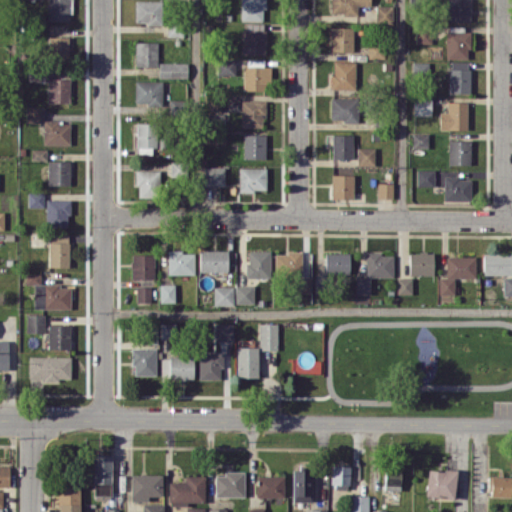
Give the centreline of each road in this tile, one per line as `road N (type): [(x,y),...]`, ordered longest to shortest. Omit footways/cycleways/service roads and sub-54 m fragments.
road 1 (tertiary): [(0,418),(511,425)]
road 2 (residential): [(103,0),(104,418)]
road 3 (residential): [(511,219),(105,215)]
road 4 (residential): [(504,0),(504,219)]
road 5 (residential): [(299,0),(300,218)]
